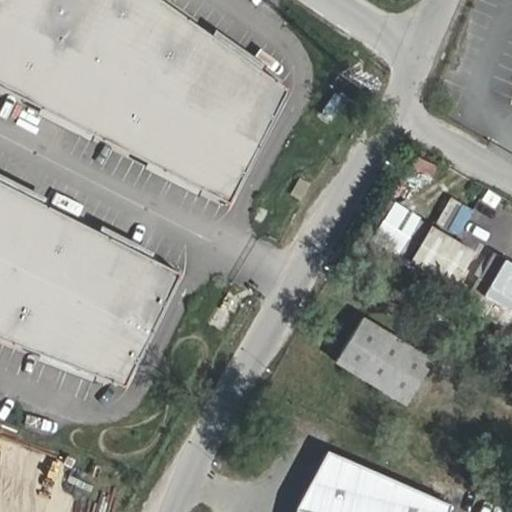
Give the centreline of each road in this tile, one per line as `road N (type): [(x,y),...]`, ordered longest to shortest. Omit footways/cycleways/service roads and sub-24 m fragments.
road 1 (unclassified): [(391,122),(168,511)]
road 2 (unknown): [(213,235),(128,369),(97,391),(59,389),(0,370)]
road 3 (unknown): [(74,164),(213,235)]
road 4 (unknown): [(391,122),(395,56),(387,40),(336,0)]
road 5 (unclassified): [(391,122),(511,190)]
road 6 (unclassified): [(441,0),(391,122)]
